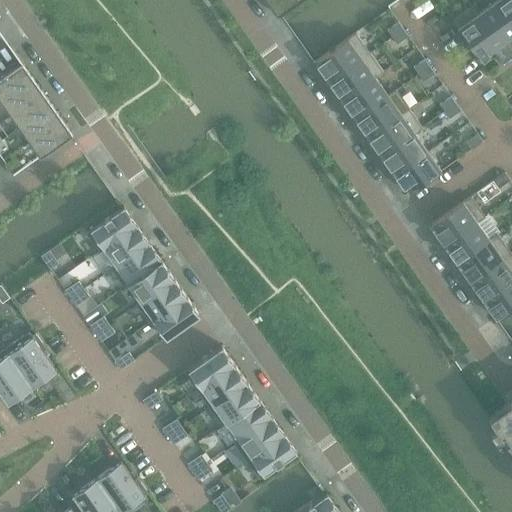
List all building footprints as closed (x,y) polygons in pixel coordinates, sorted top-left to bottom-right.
[(265,0),(277,15),(299,0),(265,0)] [(511,0),(498,0),(495,2),(511,25),(511,0)] [(511,37),(511,25),(495,2),(478,15),(477,15),(508,60),(511,57),(511,51),(506,43),(511,37)] [(472,7),(452,21),(480,61),(493,51),(502,64),(508,60),(477,15),(478,15),(472,7)] [(403,29),(398,22),(387,30),(392,37),(403,29)] [(392,37),(397,44),(408,36),(403,29),(392,37)] [(316,62),(330,81),(362,59),(348,39),(316,62)] [(330,81),(343,100),(375,77),(362,59),(330,81)] [(429,67),(424,60),(413,68),(418,75),(429,67)] [(0,99),(32,77),(22,63),(0,78),(0,99)] [(418,75),(423,82),(434,74),(429,67),(418,75)] [(0,99),(0,100),(10,114),(42,91),(32,77),(0,99)] [(343,100),(356,118),(388,96),(375,77),(343,100)] [(10,114),(20,128),(52,105),(42,91),(10,114)] [(356,118),(370,137),(401,114),(388,96),(356,118)] [(456,104),(451,97),(439,105),(444,112),(456,104)] [(444,112),(449,119),(461,111),(456,104),(444,112)] [(20,128),(29,142),(62,120),(62,119),(52,105),(20,128)] [(370,137),(383,155),(414,133),(401,114),(370,137)] [(62,120),(29,142),(39,156),(40,156),(72,133),(62,119),(62,120)] [(383,155),(396,174),(427,152),(414,133),(383,155)] [(466,142),(471,149),(482,141),(477,134),(466,142)] [(396,174),(409,193),(441,171),(427,152),(396,174)] [(15,159),(7,165),(13,174),(21,168),(15,159)] [(493,182),(498,189),(510,181),(505,173),(493,182)] [(471,196),(431,224),(445,244),(484,216),(471,196)] [(103,249),(137,225),(124,207),(86,233),(100,252),(103,249)] [(484,216),(445,244),(458,262),(497,234),(489,239),(477,222),(485,217),(484,216)] [(115,266),(149,243),(137,225),(103,249),(115,266)] [(497,234),(458,262),(471,281),(511,253),(497,234)] [(128,284),(162,260),(149,243),(115,266),(111,268),(124,288),(128,285),(128,284)] [(58,264),(49,250),(41,256),(50,270),(58,264)] [(511,254),(511,253),(471,281),(484,300),(511,280),(511,254)] [(162,260),(128,284),(128,285),(140,301),(140,302),(174,278),(162,260)] [(153,319),(186,296),(174,278),(140,302),(140,301),(136,304),(149,323),(153,320),(153,319)] [(511,280),(484,300),(498,319),(511,309),(511,280)] [(71,298),(84,289),(78,281),(65,290),(71,298)] [(1,284),(0,284),(0,300),(2,304),(10,298),(1,284)] [(90,297),(84,289),(71,298),(76,306),(90,297)] [(153,320),(166,338),(200,314),(186,296),(153,319),(153,320)] [(95,333),(109,324),(103,316),(90,325),(95,333)] [(114,332),(109,324),(95,333),(101,341),(114,332)] [(29,332),(5,349),(32,387),(48,376),(55,371),(56,370),(55,369),(53,366),(43,351),(46,349),(35,333),(32,336),(29,332)] [(221,344),(187,369),(200,387),(217,374),(234,362),(221,344)] [(5,349),(0,352),(0,393),(5,400),(7,403),(8,404),(9,403),(16,399),(32,387),(5,349)] [(128,352),(115,361),(121,370),(134,360),(128,352)] [(217,374),(200,387),(213,405),(230,392),(247,381),(234,362),(217,374)] [(230,392),(213,405),(225,423),(242,410),(259,399),(247,381),(230,392)] [(156,391),(143,400),(148,408),(162,399),(156,391)] [(242,410),(225,423),(238,441),(255,428),(272,417),(259,399),(242,410)] [(511,400),(506,405),(488,418),(497,430),(506,443),(511,451),(511,400)] [(255,428),(238,441),(251,459),(268,446),(285,435),(272,417),(255,428)] [(176,419),(163,428),(168,436),(182,427),(176,419)] [(182,427),(168,436),(174,444),(187,435),(182,427)] [(251,459),(263,477),(297,453),(285,435),(268,446),(251,459)] [(201,454),(187,464),(193,472),(206,462),(201,454)] [(121,462),(120,461),(119,462),(112,467),(96,478),(120,511),(129,511),(147,499),(144,495),(148,493),(137,478),(134,480),(123,465),(121,462)] [(206,462),(193,472),(199,480),(212,470),(206,462)] [(73,494),(72,495),(73,497),(75,499),(83,511),(120,511),(96,478),(80,489),(73,494)] [(298,511),(339,511),(326,493),(298,511)] [(221,494),(213,500),(221,511),(224,511),(231,508),(221,494)]
